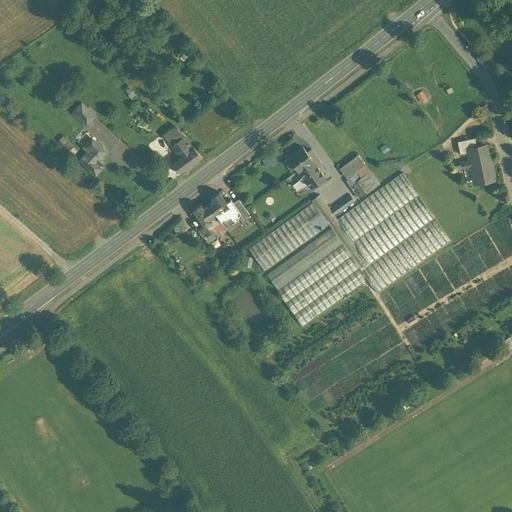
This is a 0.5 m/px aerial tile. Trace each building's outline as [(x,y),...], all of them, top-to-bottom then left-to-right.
[(423,91),(417,94),(420,101),(426,98),(423,91)] [(72,112),(87,125),(97,114),(82,100),(72,112)] [(185,136),(175,126),(163,134),(171,146),(184,137),(185,136)] [(184,137),(171,146),(179,157),(172,162),(180,174),(203,157),(194,147),(184,137)] [(92,138),(84,146),(89,151),(97,142),(92,138)] [(475,138),(458,141),(460,154),(468,152),(467,149),(477,147),(475,138)] [(291,141),(284,143),(287,151),(294,149),(291,141)] [(106,151),(97,142),(89,151),(81,159),(96,174),(102,168),(96,162),(106,151)] [(477,147),(467,149),(468,152),(472,172),(474,171),(476,183),(490,180),(493,178),(494,174),(492,163),(490,160),(486,145),(477,147)] [(313,150),(308,153),(303,146),(288,157),(298,170),(311,188),(325,177),(318,166),(322,163),(313,150)] [(136,153),(133,149),(128,153),(131,157),(136,153)] [(370,171),(358,155),(340,169),(348,179),(357,172),(361,178),(370,171)] [(370,171),(361,178),(357,172),(348,179),(347,181),(359,198),(380,183),(371,171),(370,171)] [(402,172),(337,219),(354,241),(419,195),(402,172)] [(227,202),(219,191),(212,196),(214,199),(208,203),(217,215),(222,222),(231,216),(233,219),(240,213),(241,213),(233,202),(231,199),(227,202)] [(330,209),(320,194),(312,200),(313,202),(329,224),(331,228),(343,244),(362,270),(370,264),(354,241),(337,219),(335,215),(330,209)] [(350,194),(330,209),(335,215),(355,201),(350,194)] [(419,195),(354,241),(370,264),(435,217),(419,195)] [(249,213),(238,199),(233,202),(241,213),(240,213),(243,218),(249,213)] [(313,202),(248,248),(264,271),(329,224),(313,202)] [(208,203),(203,207),(201,204),(193,209),(197,215),(195,216),(198,221),(200,219),(205,225),(205,226),(206,225),(212,221),(210,219),(217,215),(208,203)] [(370,264),(362,270),(368,279),(378,293),(451,240),(435,217),(370,264)] [(212,232),(206,225),(205,226),(205,225),(197,230),(208,242),(215,237),(212,232)] [(218,228),(212,232),(215,237),(219,235),(221,233),(218,228)] [(331,228),(267,274),(278,290),(343,244),(331,228)] [(215,237),(208,242),(213,246),(222,240),(219,235),(215,237)] [(343,244),(278,290),(277,291),(302,326),(368,279),(362,270),(343,244)] [(507,351),(511,347),(511,337),(511,335),(501,341),(507,351)]
